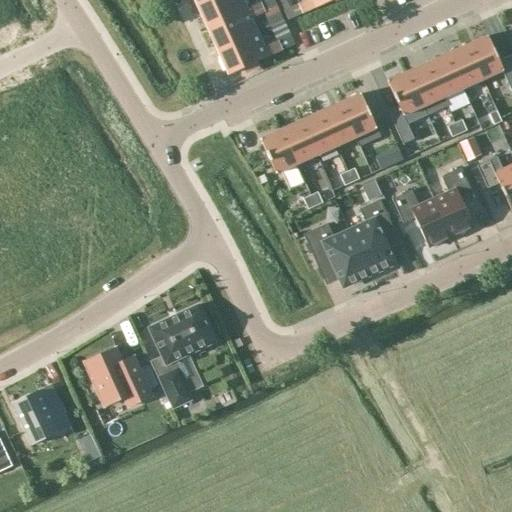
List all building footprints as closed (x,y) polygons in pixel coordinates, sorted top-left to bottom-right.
[(206,27),(247,10),(242,0),(208,0),(196,5),(206,27)] [(310,0),(299,5),(303,14),(334,0),(310,0)] [(260,4),(247,10),(206,27),(217,52),(258,34),(251,19),(264,14),(260,4)] [(217,52),(228,76),(243,69),(245,74),(259,68),(257,63),(281,52),(277,42),(264,48),(258,34),(217,52)] [(511,54),(498,61),(487,37),(467,46),(483,81),(503,72),(511,91),(511,54)] [(483,81),(467,46),(448,55),(463,90),(483,81)] [(463,90),(448,55),(428,63),(444,98),(463,90)] [(444,98),(428,63),(406,73),(422,108),(426,117),(448,107),(444,98)] [(422,108),(406,73),(387,82),(398,107),(387,112),(402,145),(414,140),(403,117),(422,108)] [(44,76),(22,87),(42,127),(63,116),(44,76)] [(22,87),(0,97),(0,102),(18,139),(42,127),(22,87)] [(379,138),(360,95),(339,104),(354,139),(358,148),(379,138)] [(0,102),(0,147),(18,139),(0,102)] [(354,139),(339,104),(320,113),(335,148),(354,139)] [(501,122),(496,111),(489,115),(494,126),(501,122)] [(335,148),(320,113),(300,122),(316,157),(335,148)] [(467,132),(462,121),(454,124),(459,135),(467,132)] [(316,157),(300,122),(280,131),(296,166),(316,157)] [(459,135),(454,124),(447,127),(452,138),(459,135)] [(296,166),(280,131),(260,140),(275,175),(296,166)] [(461,144),(469,162),(479,157),(471,139),(461,144)] [(401,161),(396,150),(390,153),(395,164),(401,161)] [(476,165),(476,166),(487,189),(499,183),(511,211),(511,210),(511,165),(501,170),(495,157),(476,165)] [(359,180),(353,169),(347,173),(352,184),(359,180)] [(473,228),(460,199),(471,193),(460,169),(441,178),(448,193),(433,200),(450,239),(473,228)] [(352,184),(347,173),(339,176),(344,187),(352,184)] [(450,239),(433,200),(418,206),(411,191),(392,200),(403,224),(414,219),(428,249),(450,239)] [(100,192),(62,210),(83,252),(120,234),(100,192)] [(322,204),(317,193),(310,196),(315,207),(322,204)] [(315,207),(310,196),(303,200),(308,211),(315,207)] [(369,276),(394,264),(381,235),(393,230),(380,201),(359,210),(365,225),(349,232),(369,276)] [(62,210),(25,229),(46,271),(83,252),(62,210)] [(327,225),(303,236),(316,265),(330,258),(343,287),(369,276),(349,232),(333,239),(327,225)] [(198,306),(148,329),(165,367),(215,343),(198,306)] [(115,349),(84,363),(104,407),(123,399),(127,408),(152,397),(133,359),(122,364),(115,349)] [(172,410),(191,401),(176,370),(158,378),(172,410)] [(13,404),(12,404),(24,431),(30,443),(31,442),(43,436),(55,431),(57,430),(51,418),(63,412),(56,397),(51,386),(50,386),(31,396),(13,404)] [(89,436),(79,441),(84,451),(95,447),(89,436)] [(0,472),(12,467),(0,441),(0,472)]
